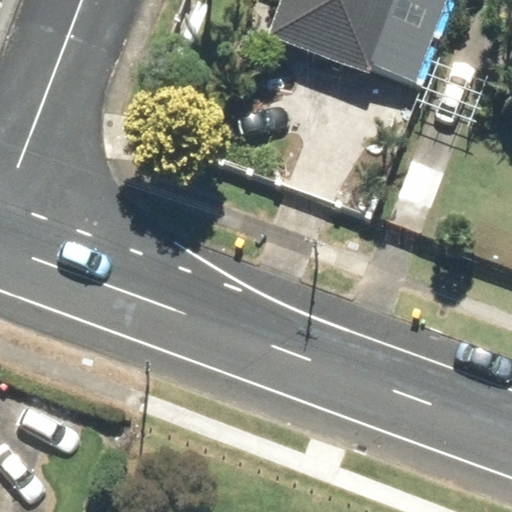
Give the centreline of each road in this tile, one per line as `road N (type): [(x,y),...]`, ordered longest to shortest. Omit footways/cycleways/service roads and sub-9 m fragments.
road 1 (residential): [(0,240),(511,429)]
road 2 (residential): [(83,0),(0,223)]
